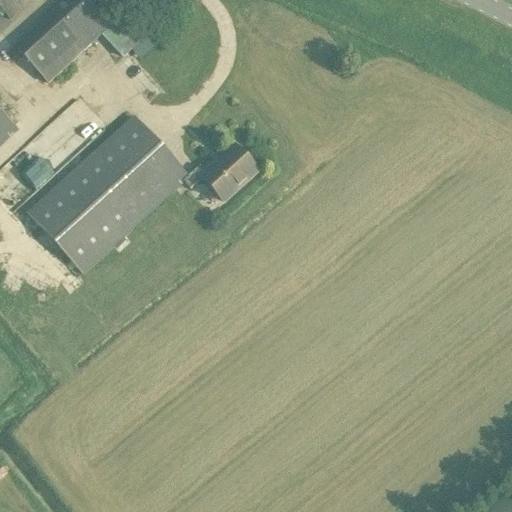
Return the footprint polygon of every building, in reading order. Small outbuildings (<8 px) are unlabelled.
[(0,0),(0,11),(9,20),(29,0),(0,0)] [(100,15),(116,0),(67,0),(15,48),(48,85),(111,27),(100,15)] [(0,151),(20,134),(0,112),(0,151)] [(83,276),(184,184),(190,190),(202,178),(224,203),(257,174),(234,149),(206,174),(200,168),(188,179),(133,119),(28,215),(83,276)] [(511,511),(511,492),(486,511),(511,511)]
